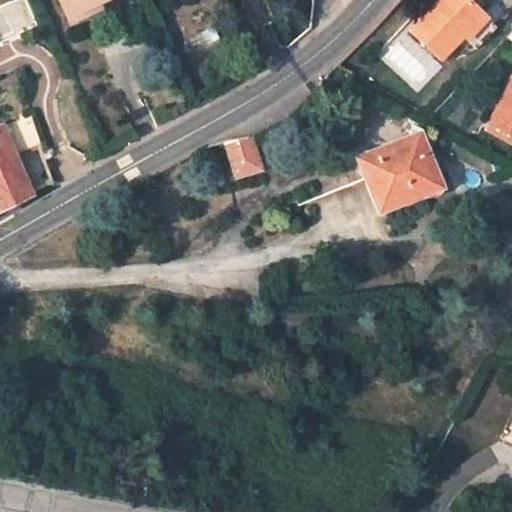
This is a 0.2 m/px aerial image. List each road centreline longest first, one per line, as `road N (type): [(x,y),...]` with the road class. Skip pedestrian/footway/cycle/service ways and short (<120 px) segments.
road 1 (tertiary): [(0,244),(255,107),(376,0)]
road 2 (residential): [(419,251),(0,275)]
road 3 (unknown): [(0,64),(27,59),(43,73),(43,107),(69,206)]
